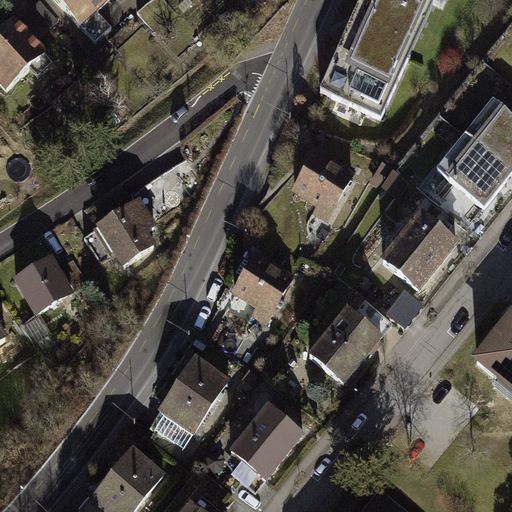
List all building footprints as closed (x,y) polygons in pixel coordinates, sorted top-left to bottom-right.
[(62,0),(90,30),(124,0),(62,0)] [(440,0),(374,0),(330,95),(385,118),(440,0)] [(54,60),(20,25),(0,44),(0,77),(18,96),(54,60)] [(511,188),(511,119),(457,184),(493,212),(511,188)] [(360,175),(320,156),(296,201),(337,221),(360,175)] [(146,209),(106,231),(130,273),(167,252),(146,209)] [(428,297),(468,249),(429,217),(388,266),(428,297)] [(293,279),(257,260),(235,304),(274,322),(293,279)] [(58,266),(20,287),(39,322),(76,300),(58,266)] [(359,315),(322,359),(356,390),(393,345),(359,315)] [(0,323),(0,354),(13,346),(0,323)] [(511,344),(491,371),(511,387),(511,344)] [(231,381),(197,360),(164,417),(198,439),(231,381)] [(274,410),(236,456),(275,489),(315,443),(274,410)] [(144,511),(168,480),(132,451),(91,504),(101,511),(144,511)] [(404,511),(379,492),(363,511),(404,511)]
